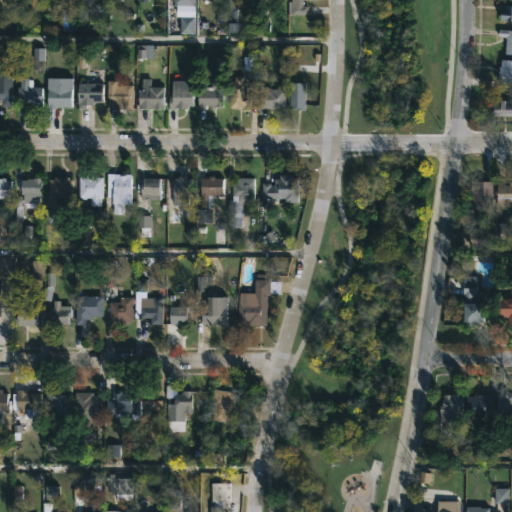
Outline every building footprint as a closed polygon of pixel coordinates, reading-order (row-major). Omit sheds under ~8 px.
[(175,0),(176,10),(198,10),(197,0),(175,0)] [(301,0),(301,1),(303,1),(301,5),(307,5),(307,14),(287,14),(287,0),(301,0)] [(511,0),(511,24),(509,24),(509,20),(499,19),(499,18),(498,18),(500,8),(505,9),(505,4),(511,4),(511,0)] [(511,54),(504,54),(505,38),(497,36),(498,29),(511,29),(511,54)] [(511,59),(511,81),(498,80),(498,65),(500,66),(500,58),(511,59)] [(243,75),(244,80),(243,81),(245,81),(245,95),(248,95),(248,105),(242,105),(242,108),(228,108),(229,75),(243,75)] [(28,78),(28,79),(31,79),(31,87),(40,87),(40,106),(28,105),(28,103),(16,103),(16,77),(28,78)] [(49,108),(46,108),(46,106),(45,106),(45,77),(70,78),(70,107),(54,106),(54,108),(49,108)] [(223,77),(222,107),(210,108),(210,105),(205,105),(205,109),(197,108),(197,89),(205,89),(205,86),(210,86),(210,82),(213,82),(213,77),(223,77)] [(150,78),(149,87),(162,87),(162,108),(143,109),(143,105),(136,105),(137,89),(141,90),(140,78),(150,78)] [(132,84),(131,109),(105,109),(106,80),(124,80),(124,84),(132,84)] [(191,81),(191,105),(187,105),(187,108),(175,107),(175,109),(167,109),(167,95),(170,95),(170,92),(168,92),(168,83),(171,83),(171,80),(191,81)] [(304,82),(304,109),(288,109),(288,100),(287,100),(288,82),(304,82)] [(79,110),(76,110),(77,83),(101,83),(101,101),(92,101),(92,104),(85,104),(85,110),(79,110)] [(0,84),(11,84),(10,106),(0,106),(0,84)] [(269,87),(284,88),(284,108),(258,107),(258,90),(264,90),(264,87),(269,87)] [(504,99),(511,99),(511,115),(492,115),(492,102),(499,102),(499,99),(504,99)] [(130,178),(130,204),(122,203),(121,214),(112,214),(112,197),(105,196),(106,173),(130,174),(130,178)] [(93,174),(93,176),(102,176),(102,198),(99,198),(99,206),(88,206),(88,195),(78,195),(78,176),(84,176),(84,174),(93,174)] [(291,175),(291,178),(296,178),(296,202),(283,202),(283,198),(261,198),(261,182),(270,182),(269,185),(273,185),(273,178),(278,178),(278,174),(291,175)] [(185,175),(185,177),(189,177),(189,195),(187,195),(187,204),(171,204),(171,178),(177,178),(177,175),(185,175)] [(213,176),(213,178),(222,178),(221,194),(211,194),(211,208),(199,208),(199,177),(208,177),(208,175),(213,176)] [(67,177),(67,179),(71,179),(71,197),(46,197),(47,179),(53,179),(53,176),(67,177)] [(0,177),(4,177),(4,180),(9,180),(9,198),(0,198),(0,177)] [(148,200),(139,200),(139,182),(142,182),(142,177),(158,178),(158,200),(148,200)] [(41,178),(40,194),(38,194),(38,202),(34,202),(34,212),(24,212),(24,208),(22,208),(22,194),(19,194),(19,192),(13,192),(13,185),(19,185),(19,179),(41,178)] [(252,178),(252,200),(231,199),(231,183),(237,183),(237,178),(252,178)] [(491,181),(490,213),(470,213),(469,212),(470,180),(491,181)] [(511,181),(511,202),(509,202),(509,206),(505,206),(505,209),(495,209),(496,181),(503,182),(503,184),(508,184),(508,181),(511,181)] [(511,218),(511,239),(497,239),(498,222),(504,223),(504,218),(511,218)] [(212,278),(212,284),(203,283),(203,292),(195,292),(197,266),(211,267),(211,277),(212,278)] [(269,278),(269,281),(279,281),(279,294),(269,294),(269,295),(266,295),(266,326),(237,326),(238,292),(253,292),(253,279),(255,279),(255,274),(264,274),(264,278),(269,278)] [(475,275),(475,276),(478,277),(478,282),(476,281),(475,302),(482,302),(482,320),(462,320),(462,301),(463,301),(462,275),(475,275)] [(27,289),(27,301),(35,301),(35,325),(16,325),(16,289),(27,289)] [(84,295),(102,296),(101,316),(91,316),(91,319),(84,319),(84,325),(74,325),(74,294),(84,295)] [(226,296),(225,324),(201,323),(202,296),(226,296)] [(110,324),(108,324),(108,302),(118,302),(118,297),(132,297),(131,322),(125,322),(125,324),(110,324)] [(161,297),(161,324),(149,324),(149,317),(137,317),(139,306),(151,306),(151,297),(161,297)] [(511,298),(511,325),(507,325),(507,317),(495,317),(496,300),(502,300),(502,298),(511,298)] [(60,300),(60,308),(68,308),(68,323),(47,323),(47,308),(52,308),(52,300),(60,300)] [(171,308),(171,326),(190,326),(190,308),(171,308)] [(173,394),(179,394),(179,391),(182,391),(191,391),(190,412),(182,412),(182,414),(173,414),(173,412),(166,412),(166,385),(173,385),(173,394)] [(0,389),(1,389),(0,393),(5,392),(5,400),(8,400),(8,412),(0,412),(0,389)] [(232,415),(232,417),(228,416),(227,423),(209,419),(213,389),(234,394),(232,405),(234,406),(232,415)] [(130,398),(129,400),(139,400),(138,417),(113,416),(113,415),(104,414),(104,400),(111,400),(111,390),(120,390),(120,392),(130,393),(130,398)] [(58,392),(58,394),(68,395),(68,418),(45,418),(45,401),(44,401),(44,392),(58,392)] [(91,392),(91,394),(97,395),(96,440),(78,440),(79,419),(74,419),(74,392),(91,392)] [(26,409),(15,409),(15,396),(18,396),(18,393),(38,393),(38,409),(26,409)] [(457,393),(457,397),(461,397),(461,422),(446,421),(446,417),(439,417),(439,405),(441,405),(442,393),(457,393)] [(477,394),(488,395),(487,418),(467,417),(467,410),(469,410),(469,404),(466,404),(466,396),(473,396),(473,394),(477,394)] [(509,395),(508,398),(511,398),(511,425),(495,425),(495,395),(509,395)] [(112,474),(112,478),(130,478),(130,500),(114,500),(114,493),(105,492),(105,478),(107,478),(107,474),(112,474)] [(508,502),(508,503),(494,503),(494,479),(508,479),(508,502)] [(221,508),(221,511),(208,511),(210,483),(228,483),(228,507),(221,508)] [(441,498),(441,504),(458,504),(458,511),(436,511),(436,505),(420,505),(420,498),(441,498)]
